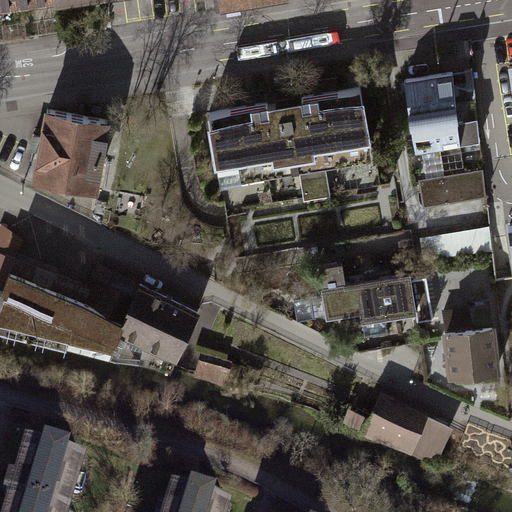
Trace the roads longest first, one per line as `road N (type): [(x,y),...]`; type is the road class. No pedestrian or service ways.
road 1 (residential): [(0,186),(511,430)]
road 2 (tertiary): [(0,79),(500,0)]
